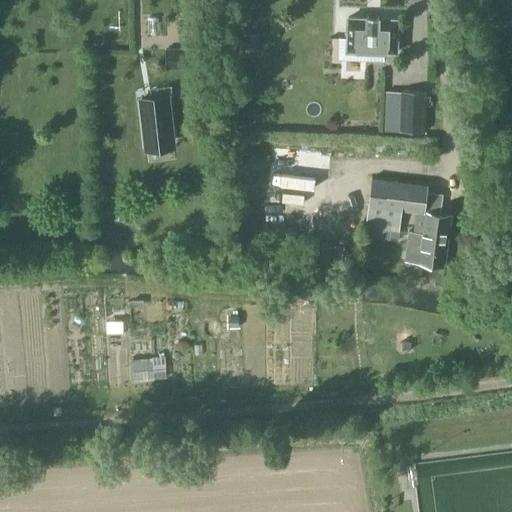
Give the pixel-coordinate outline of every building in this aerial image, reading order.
[(365,18),(347,18),(346,51),(365,52),(365,60),(383,61),(384,52),(396,53),(397,19),(379,19),(379,16),(366,16),(365,18)] [(258,49),(258,34),(243,34),(243,49),(258,49)] [(198,46),(166,48),(167,68),(199,66),(198,46)] [(425,92),(402,91),(400,131),(423,132),(425,92)] [(140,99),(146,144),(172,140),(167,96),(140,99)] [(427,185),(404,182),(371,178),(365,228),(399,232),(402,210),(415,211),(413,231),(408,231),(405,260),(418,262),(417,263),(444,266),(450,215),(439,214),(441,198),(437,193),(426,192),(427,185)] [(324,237),(321,261),(331,262),(334,238),(324,237)] [(185,340),(179,340),(175,345),(182,351),(189,343),(185,340)]
